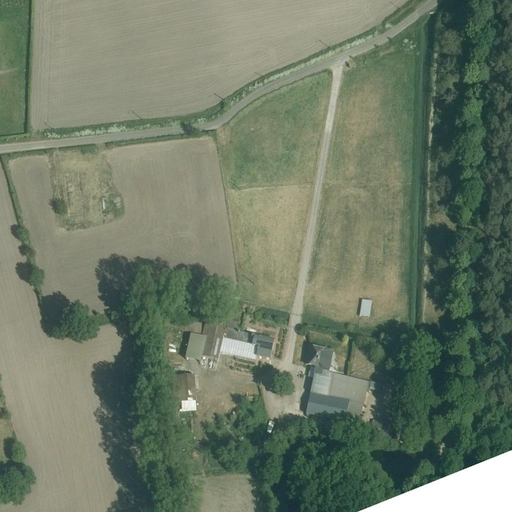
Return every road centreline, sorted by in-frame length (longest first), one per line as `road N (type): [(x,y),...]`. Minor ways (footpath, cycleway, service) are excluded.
road 1 (track): [(478,0),(456,429),(443,448),(441,474),(444,504),(453,511)]
road 2 (unclassified): [(438,0),(383,41),(275,84),(216,123),(0,151)]
